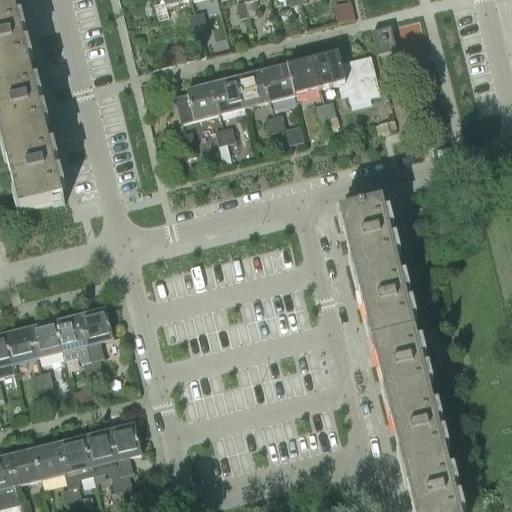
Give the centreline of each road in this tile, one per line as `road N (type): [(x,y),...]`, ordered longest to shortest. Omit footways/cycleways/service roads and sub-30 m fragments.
road 1 (residential): [(361,450),(186,492),(121,245)]
road 2 (residential): [(361,450),(299,203)]
road 3 (residential): [(121,245),(59,0)]
road 4 (residential): [(299,203),(511,152)]
road 5 (residential): [(299,203),(121,245)]
road 6 (residential): [(511,119),(482,0)]
